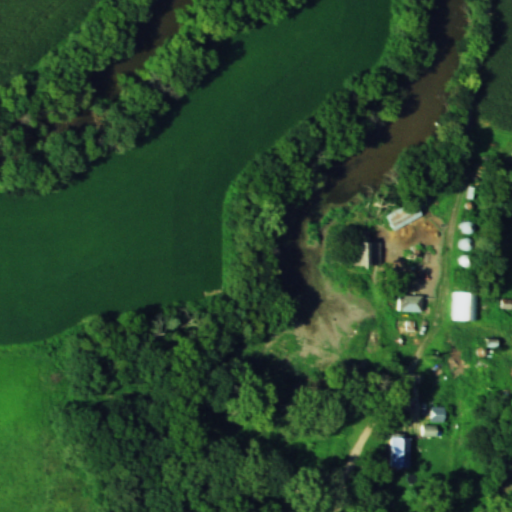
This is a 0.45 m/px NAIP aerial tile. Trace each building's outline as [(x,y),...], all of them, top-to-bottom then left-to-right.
[(389,232),(417,216),(408,200),(380,216),(389,232)] [(377,243),(364,243),(364,233),(348,233),(348,269),(377,269),(377,243)] [(472,293),(449,293),(449,321),(472,321),(472,293)] [(417,313),(417,296),(394,296),(394,313),(417,313)] [(426,421),(438,423),(440,409),(427,407),(426,421)] [(404,470),(404,435),(385,435),(385,470),(404,470)]
